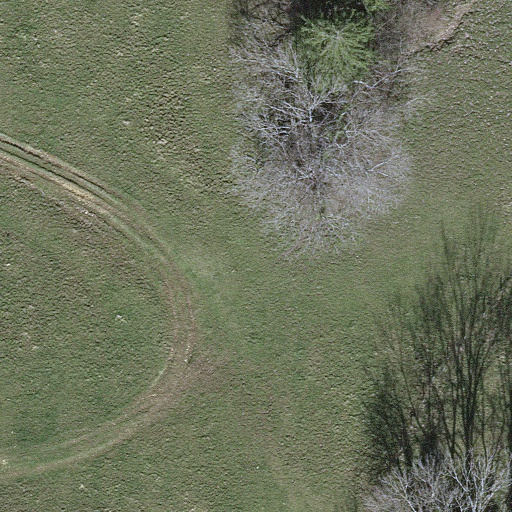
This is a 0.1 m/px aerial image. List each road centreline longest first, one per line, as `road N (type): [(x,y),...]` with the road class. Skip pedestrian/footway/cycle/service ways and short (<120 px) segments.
road 1 (track): [(0,146),(113,208),(158,252),(181,300),(185,337),(169,381),(139,414),(109,433),(0,463)]
road 2 (track): [(185,337),(298,511)]
